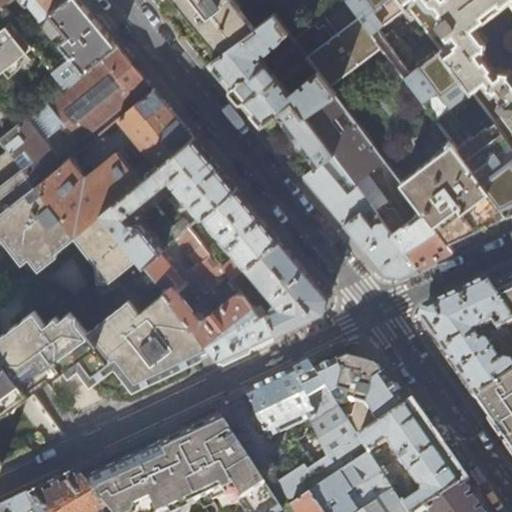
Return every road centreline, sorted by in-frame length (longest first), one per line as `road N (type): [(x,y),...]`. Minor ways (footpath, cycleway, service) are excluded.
road 1 (residential): [(0,486),(375,315)]
road 2 (residential): [(112,0),(375,315)]
road 3 (residential): [(375,315),(511,507)]
road 4 (residential): [(375,315),(511,252)]
